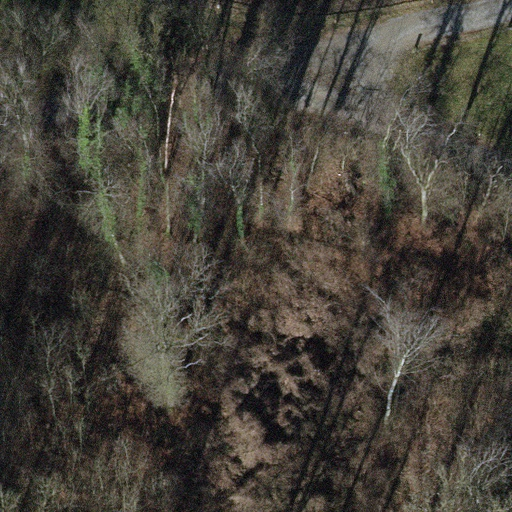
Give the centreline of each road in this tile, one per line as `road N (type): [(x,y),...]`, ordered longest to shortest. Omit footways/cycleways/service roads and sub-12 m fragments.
road 1 (track): [(511,7),(0,135)]
road 2 (track): [(281,67),(511,167)]
